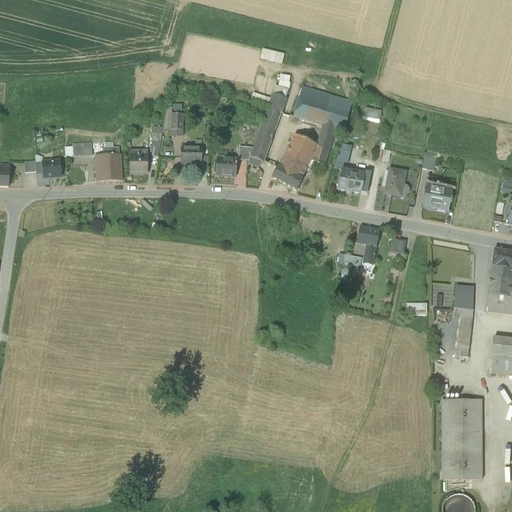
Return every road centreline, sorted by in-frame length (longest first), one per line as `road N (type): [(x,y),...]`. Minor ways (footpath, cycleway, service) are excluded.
road 1 (unclassified): [(18,196),(240,196),(511,246)]
road 2 (track): [(318,511),(369,408),(413,227)]
road 3 (track): [(511,131),(385,98),(377,82),(398,0)]
